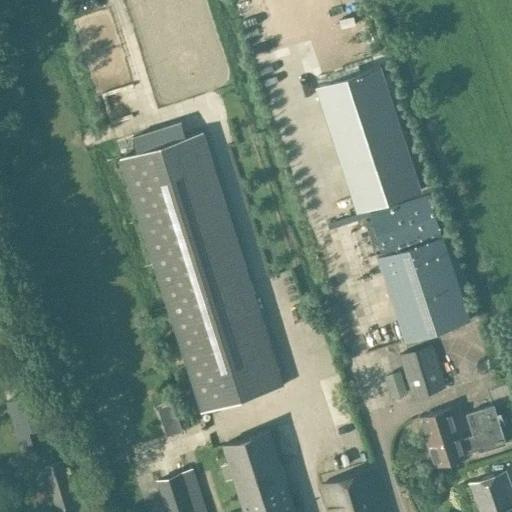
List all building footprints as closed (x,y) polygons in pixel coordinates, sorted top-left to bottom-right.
[(318,87),(317,87),(340,160),(357,211),(421,190),(381,66),(318,87)] [(120,156),(201,410),(285,383),(204,129),(120,156)] [(374,219),(367,221),(374,245),(381,242),(385,252),(442,234),(438,222),(446,219),(442,208),(435,210),(429,193),(416,197),(372,212),(374,219)] [(379,255),(407,339),(471,319),(443,234),(379,255)] [(434,343),(400,353),(413,396),(447,386),(434,343)] [(409,392),(401,369),(384,374),(392,397),(409,392)] [(64,421),(53,385),(6,400),(22,457),(36,453),(30,432),(64,421)] [(473,433),(463,436),(453,405),(419,416),(435,465),(469,454),(468,451),(478,448),(479,450),(506,442),(494,404),(467,412),(473,433)] [(181,431),(179,422),(177,417),(161,421),(163,427),(166,435),(181,431)] [(224,442),(246,511),(245,511),(296,511),(270,427),(224,442)] [(63,458),(43,464),(56,510),(76,503),(63,458)] [(322,483),(330,511),(384,511),(371,468),(322,483)] [(511,511),(511,485),(507,469),(470,481),(479,511),(511,511)] [(167,511),(193,511),(181,471),(157,479),(167,511)]
